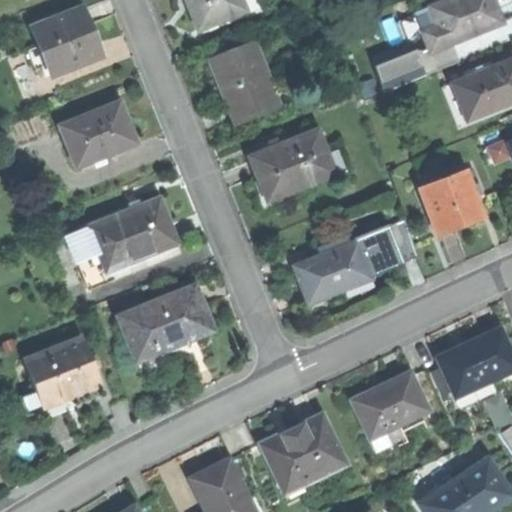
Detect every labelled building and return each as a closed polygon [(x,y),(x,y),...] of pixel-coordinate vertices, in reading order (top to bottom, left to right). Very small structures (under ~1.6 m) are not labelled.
[(187,0),(188,2),(199,29),(243,11),(246,18),(263,11),(258,0),(187,0)] [(451,0),(431,8),(447,48),(504,24),(496,4),(494,0),(451,0)] [(429,55),(447,48),(431,8),(413,15),(429,55)] [(47,67),(51,76),(100,56),(91,34),(81,10),(32,30),(39,47),(47,67)] [(224,93),(235,121),(277,104),(252,45),(211,61),(224,93)] [(36,72),(47,67),(39,47),(28,52),(36,72)] [(387,62),(397,86),(424,76),(415,51),(387,62)] [(511,58),(470,75),(484,113),(511,103),(511,102),(511,58)] [(465,121),(484,113),(470,75),(451,82),(465,121)] [(511,108),(511,105),(511,103),(484,113),(465,121),(451,82),(441,86),(458,130),(511,108)] [(58,127),(75,169),(135,145),(127,124),(119,103),(58,127)] [(258,180),(266,200),(334,173),(316,130),(248,156),(258,180)] [(418,189),(437,237),(462,227),(483,219),(465,171),(418,189)] [(88,229),(105,273),(175,246),(167,225),(158,201),(88,229)] [(404,221),(355,241),(364,263),(396,250),(402,264),(400,265),(400,266),(404,265),(403,263),(419,257),(404,221)] [(92,290),(109,283),(105,273),(88,229),(71,236),(92,290)] [(301,289),(308,304),(351,286),(354,293),(379,283),(376,276),(370,278),(364,263),(355,241),(292,266),(301,289)] [(179,255),(175,246),(105,273),(109,283),(179,255)] [(376,276),(400,266),(400,265),(402,264),(396,250),(364,263),(370,278),(376,276)] [(118,318),(135,360),(209,330),(201,310),(192,288),(118,318)] [(438,362),(459,406),(490,391),(486,383),(511,370),(511,357),(499,329),(476,340),(468,344),(469,347),(438,362)] [(35,390),(41,407),(62,399),(71,396),(99,385),(81,338),(23,361),(35,390)] [(351,403),(369,440),(383,433),(383,432),(427,411),(409,373),(389,383),(377,388),(376,387),(375,387),(377,391),(351,403)] [(65,407),(62,399),(41,407),(35,390),(19,397),(27,416),(35,413),(37,418),(65,407)] [(288,431),(259,445),(283,494),(341,466),(317,417),(288,431)] [(502,433),(511,447),(511,428),(511,426),(502,433)] [(389,446),(383,433),(369,440),(375,452),(389,446)] [(417,503),(422,511),(486,511),(511,496),(486,458),(417,503)] [(253,511),(228,460),(208,470),(189,479),(204,511),(253,511)]
